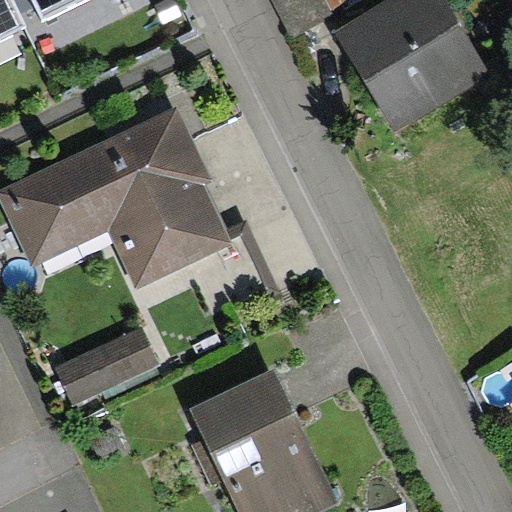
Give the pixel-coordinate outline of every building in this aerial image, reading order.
[(0,0),(0,47),(96,0),(0,0)] [(324,0),(274,0),(295,39),(335,19),(324,0)] [(442,0),(397,0),(337,34),(389,135),(488,77),(442,0)] [(178,109),(0,196),(0,204),(33,270),(111,236),(142,292),(235,245),(206,186),(212,183),(178,109)] [(153,364),(141,335),(59,371),(71,399),(153,364)] [(277,371),(194,410),(238,511),(327,511),(338,507),(277,371)]
